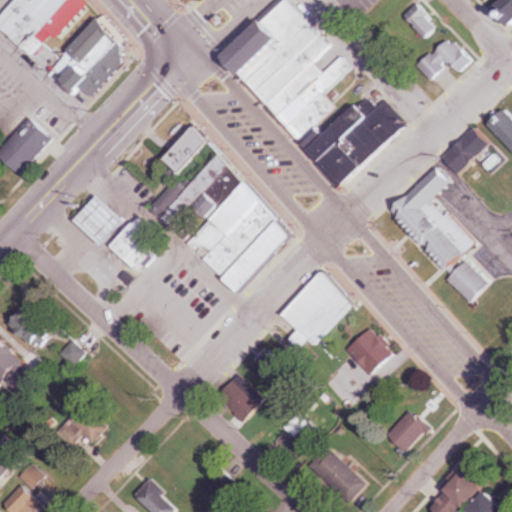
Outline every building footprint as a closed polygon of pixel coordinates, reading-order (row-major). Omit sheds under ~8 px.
[(20,0),(0,22),(0,25),(28,52),(49,29),(55,34),(68,20),(64,17),(80,0),(20,0)] [(340,108),(328,96),(358,70),(347,57),(329,73),(320,63),(337,48),(294,0),(292,0),(230,56),(305,140),(340,108)] [(511,0),(509,0),(499,10),(511,22),(511,0)] [(443,26),(420,3),(406,17),(429,41),(443,26)] [(138,51),(106,20),(59,67),(91,99),(138,51)] [(478,60),(455,36),(424,66),(437,80),(453,64),(463,74),(478,60)] [(390,101),(382,108),(371,96),(313,149),(348,187),(413,127),(390,101)] [(490,127),(511,148),(511,110),(509,107),(490,127)] [(58,140),(36,118),(1,154),(23,176),(58,140)] [(305,234),(222,156),(195,186),(187,179),(219,145),(201,128),(163,168),(177,182),(154,207),(247,295),(305,234)] [(448,159),(466,177),(497,145),(480,128),(448,159)] [(440,201),(459,181),(444,166),(395,215),(456,277),(452,281),(476,304),(497,284),(470,257),(483,244),(440,201)] [(108,245),(132,219),(106,195),(82,221),(108,245)] [(137,218),(113,246),(140,269),(145,263),(150,267),(160,255),(156,252),(164,242),(137,218)] [(286,316),(303,334),(297,340),(310,353),(359,303),(329,273),(286,316)] [(18,325),(42,349),(59,332),(35,308),(18,325)] [(511,313),(499,325),(511,339),(511,313)] [(351,352),(375,377),(399,353),(374,328),(351,352)] [(23,371),(30,364),(0,334),(0,373),(25,397),(37,385),(23,371)] [(89,353),(77,342),(65,355),(78,366),(89,353)] [(270,344),(264,370),(293,376),(299,351),(270,344)] [(245,423),(269,400),(243,374),(220,398),(245,423)] [(312,397),(294,380),(269,405),(287,423),(312,397)] [(114,425),(87,403),(69,426),(95,447),(114,425)] [(306,447),(323,430),(305,411),(287,428),(306,447)] [(434,429),(415,411),(391,435),(410,453),(434,429)] [(0,481),(16,466),(0,449),(0,481)] [(370,486),(337,453),(319,471),(352,504),(370,486)] [(23,479),(28,484),(9,504),(17,511),(39,511),(48,503),(36,492),(50,477),(37,465),(23,479)] [(238,482),(224,466),(203,486),(217,501),(238,482)] [(471,511),(493,491),(475,472),(438,507),(442,511),(471,511)] [(137,495),(154,511),(180,511),(183,509),(154,480),(137,495)] [(478,511),(511,511),(511,507),(497,493),(478,511)]
